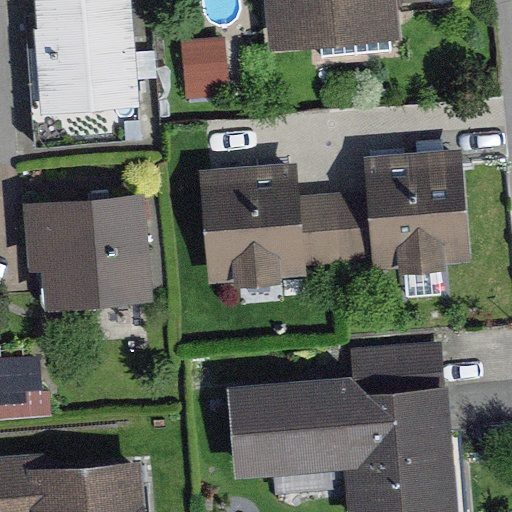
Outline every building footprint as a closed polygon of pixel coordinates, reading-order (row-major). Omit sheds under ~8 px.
[(141,0),(49,0),(56,87),(148,80),(141,0)] [(276,0),(280,37),(409,28),(407,0),(276,0)] [(238,71),(228,18),(189,25),(198,78),(238,71)] [(480,251),(472,147),(381,154),(389,258),(480,251)] [(316,257),(308,153),(218,160),(226,264),(316,257)] [(149,186),(50,193),(56,276),(155,269),(149,186)] [(51,337),(0,339),(0,403),(55,401),(51,337)] [(254,469),(373,464),(374,511),(460,511),(455,378),(380,381),(380,369),(250,374),(254,469)] [(158,511),(151,439),(0,449),(0,511),(158,511)]
